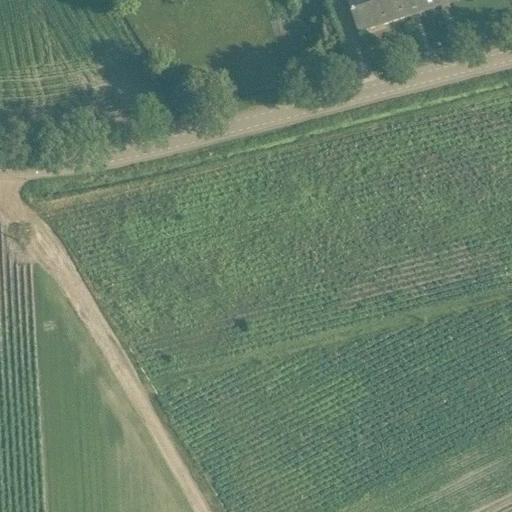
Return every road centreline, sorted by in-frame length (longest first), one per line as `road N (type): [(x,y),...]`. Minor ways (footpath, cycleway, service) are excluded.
road 1 (unclassified): [(0,174),(139,156),(511,61)]
road 2 (track): [(193,511),(0,180)]
